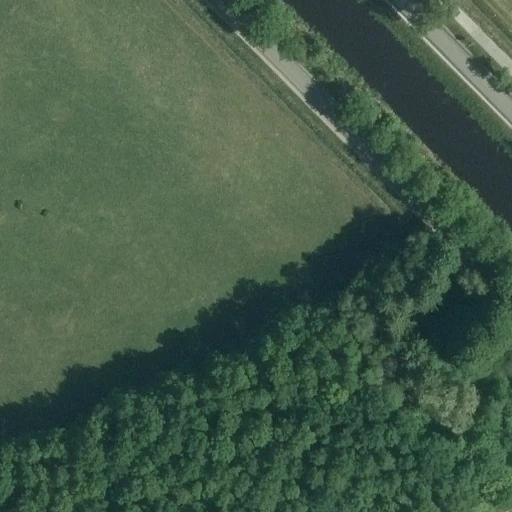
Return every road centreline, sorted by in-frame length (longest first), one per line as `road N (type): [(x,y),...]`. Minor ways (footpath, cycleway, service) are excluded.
road 1 (unclassified): [(511,293),(220,0)]
road 2 (secondary): [(511,113),(398,0)]
